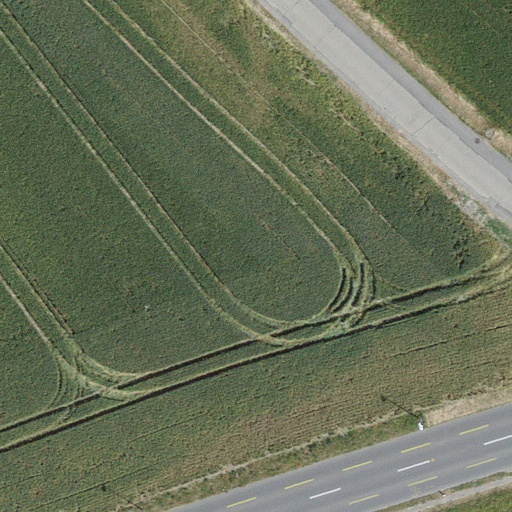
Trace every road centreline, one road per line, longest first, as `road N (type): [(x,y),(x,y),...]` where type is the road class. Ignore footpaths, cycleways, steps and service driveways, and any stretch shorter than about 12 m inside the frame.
road 1 (unclassified): [(294,0),(405,110),(511,193)]
road 2 (tertiary): [(267,511),(511,436)]
